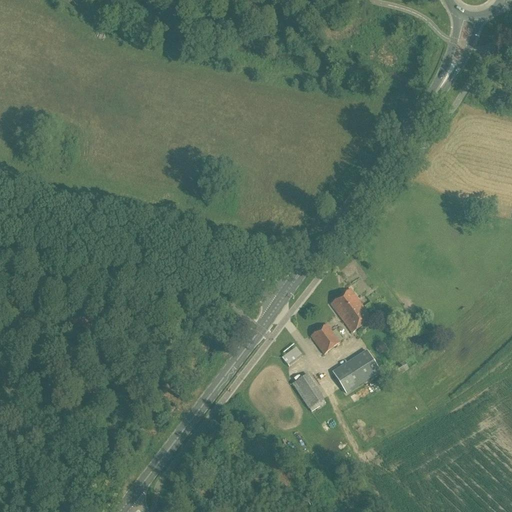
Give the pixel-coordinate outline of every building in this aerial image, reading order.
[(344,321),(362,308),(350,291),(331,304),(344,321)] [(352,333),(371,319),(362,308),(344,321),(352,333)] [(332,333),(326,325),(310,337),(323,355),(340,343),(340,342),(343,340),(335,330),(332,333)] [(296,348),(282,358),(289,368),(303,357),(296,348)] [(347,396),(381,375),(367,352),(332,373),(347,396)] [(397,377),(405,373),(409,370),(404,362),(392,369),(397,377)] [(308,410),(325,400),(308,375),(292,385),(308,410)] [(365,411),(377,404),(373,398),(361,405),(365,411)]
